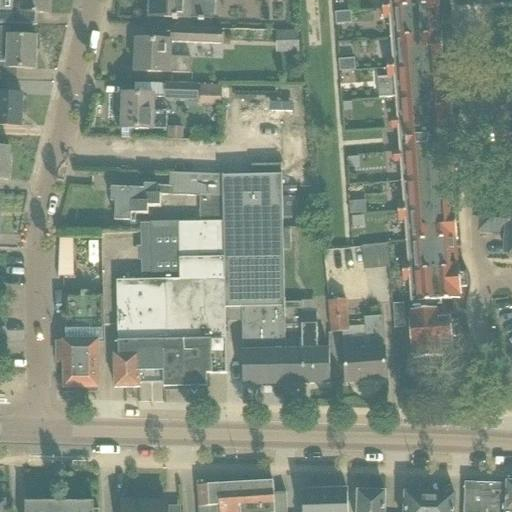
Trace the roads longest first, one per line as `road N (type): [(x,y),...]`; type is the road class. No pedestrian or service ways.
road 1 (tertiary): [(509,449),(38,435)]
road 2 (residential): [(38,435),(36,251),(93,0)]
road 3 (residential): [(511,107),(466,111),(468,249),(482,281)]
road 4 (residential): [(509,449),(508,389),(478,312),(482,281)]
